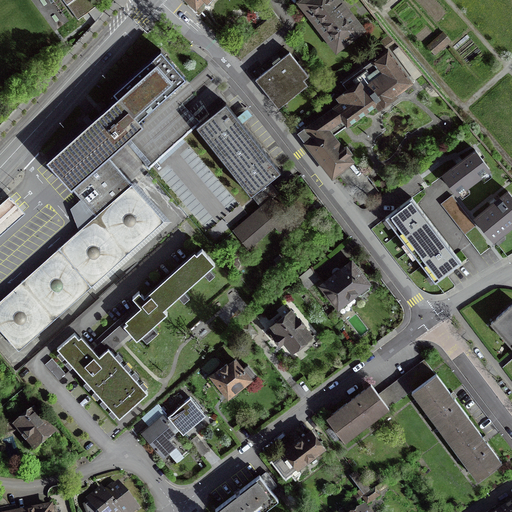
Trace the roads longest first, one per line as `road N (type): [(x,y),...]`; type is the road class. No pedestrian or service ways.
road 1 (residential): [(432,320),(162,0)]
road 2 (residential): [(432,320),(176,510)]
road 3 (primary): [(0,172),(152,0)]
road 4 (residential): [(176,510),(141,466),(124,462),(40,484),(0,483)]
road 5 (residential): [(511,422),(432,320)]
